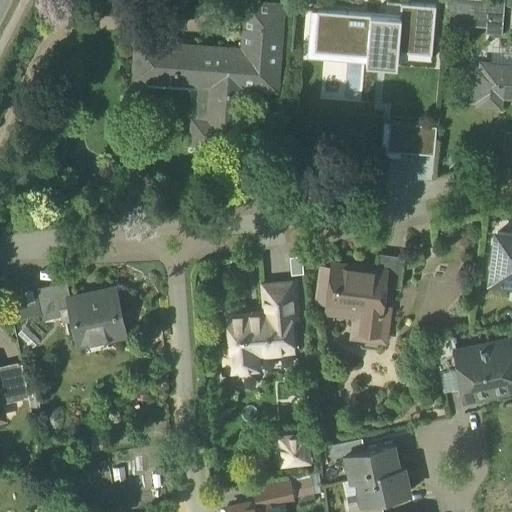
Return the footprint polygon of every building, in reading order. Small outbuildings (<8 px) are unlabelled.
[(482,0),(476,0),(448,0),(447,23),(487,27),(486,33),(502,34),(505,0),(482,0)] [(281,5),(246,2),(244,24),(280,27),(281,5)] [(398,16),(316,10),(313,50),(365,54),(365,63),(396,65),(397,57),(432,60),(437,5),(399,2),(398,16)] [(224,45),(223,48),(139,42),(136,77),(214,82),(210,141),(237,143),(242,84),(275,87),(279,33),(283,33),(284,28),(280,28),(280,27),(244,24),(242,47),(224,45)] [(511,65),(482,63),(482,67),(479,99),(479,103),(500,105),(501,95),(511,95),(511,65)] [(482,67),(470,66),(468,98),(479,99),(482,67)] [(436,126),(389,123),(387,152),(433,155),(436,126)] [(511,151),(511,131),(504,132),(503,151),(511,151)] [(269,168),(219,164),(217,190),(267,194),(269,168)] [(511,235),(497,234),(491,280),(511,282),(511,235)] [(405,256),(380,253),(377,270),(385,271),(383,286),(401,288),(405,256)] [(356,268),(335,265),(335,268),(321,266),(318,290),(321,290),(319,300),(330,302),(330,305),(357,308),(355,324),(359,324),(358,332),(381,335),(384,312),(379,312),(383,286),(385,271),(377,270),(367,269),(367,270),(356,269),(356,268)] [(67,281),(37,288),(41,305),(43,313),(44,319),(63,315),(62,309),(72,307),(70,299),(71,298),(67,281)] [(36,282),(8,288),(13,311),(41,305),(37,288),(36,282)] [(293,282),(264,284),(266,312),(290,310),(290,318),(297,317),(293,282)] [(114,292),(88,297),(88,295),(71,298),(70,299),(72,307),(78,338),(104,332),(106,337),(125,333),(115,289),(114,290),(114,292)] [(41,305),(13,311),(15,319),(43,313),(41,305)] [(266,312),(229,316),(232,348),(226,348),(228,371),(238,370),(238,372),(252,371),(252,369),(259,368),(257,353),(272,352),(272,344),(292,342),(290,318),(290,310),(266,312)] [(454,335),(432,340),(439,371),(460,367),(456,351),(457,351),(454,335)] [(457,351),(456,351),(460,367),(466,397),(511,387),(511,364),(507,341),(457,351)] [(23,363),(0,367),(0,389),(3,401),(30,395),(23,363)] [(307,434),(281,437),(283,463),(309,460),(307,434)] [(362,437),(329,444),(332,457),(346,454),(346,453),(365,449),(362,437)] [(365,449),(346,453),(346,454),(351,478),(357,477),(362,500),(362,502),(381,497),(411,491),(405,466),(400,467),(394,442),(365,449)] [(290,477),(255,484),(258,500),(268,498),(270,505),(294,499),(290,477)] [(381,497),(362,502),(362,500),(348,503),(349,511),(370,511),(384,509),(381,497)] [(258,500),(249,502),(239,504),(229,506),(230,511),(271,511),(270,505),(268,498),(258,500)]
